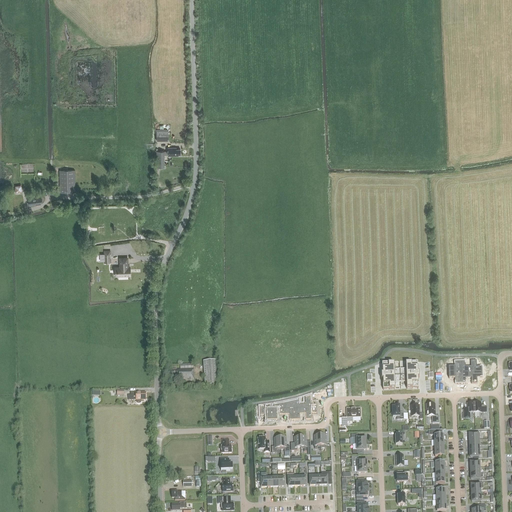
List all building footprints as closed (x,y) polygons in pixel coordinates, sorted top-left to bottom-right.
[(168,141),(168,131),(156,131),(156,141),(168,141)] [(164,152),(156,152),(156,167),(164,167),(164,152)] [(75,192),(75,170),(59,170),(59,193),(75,192)] [(40,203),(42,203),(41,198),(39,199),(39,197),(28,199),(29,206),(40,204),(40,203)] [(129,259),(121,259),(121,268),(120,268),(120,276),(130,276),(130,273),(131,273),(131,270),(130,270),(130,268),(129,268),(129,259)] [(217,386),(215,361),(203,362),(204,387),(217,386)] [(456,361),(453,361),(453,362),(451,362),(451,367),(445,368),(446,373),(457,373),(456,361)] [(468,367),(462,367),(462,361),(456,361),(457,373),(468,372),(468,367)] [(479,369),(479,366),(474,366),(473,361),(467,361),(468,367),(468,372),(480,372),(479,369)] [(382,374),(381,374),(381,380),(382,380),(383,390),(395,390),(394,383),(406,383),(406,389),(418,389),(418,379),(419,379),(419,373),(418,373),(417,363),(405,363),(406,369),(394,370),(394,363),(382,364),(382,374)] [(172,376),(176,376),(176,380),(181,380),(181,381),(194,381),(193,369),(176,370),(176,368),(171,368),(172,376)] [(463,384),(463,378),(468,378),(468,372),(457,373),(457,384),(463,384)] [(474,378),(479,377),(479,375),(480,375),(480,372),(468,372),(468,378),(468,384),(474,383),(474,378)] [(454,384),(457,384),(457,373),(446,373),(446,379),(452,379),(452,384),(454,384)] [(128,400),(136,400),(136,402),(136,403),(138,404),(139,404),(141,403),(141,402),(141,400),(146,400),(145,393),(131,393),(131,395),(128,395),(128,400)] [(316,405),(316,403),(311,403),(310,396),(305,398),(305,405),(305,409),(317,409),(316,405)] [(305,405),(299,405),(299,400),(295,401),(293,401),(293,403),(290,403),(289,403),(290,410),(294,409),(305,409),(305,405)] [(289,403),(290,403),(290,402),(284,403),(284,405),(280,405),(280,404),(275,405),(271,406),(271,410),(283,410),(290,410),(289,403)] [(468,404),(467,404),(467,410),(463,411),(463,417),(463,419),(470,419),(470,417),(470,414),(474,413),(474,403),(472,403),(472,404),(471,404),(471,403),(468,403),(468,404)] [(419,417),(419,420),(423,420),(422,414),(419,414),(419,405),(411,406),(411,417),(419,417)] [(432,416),(432,424),(439,424),(438,416),(435,416),(435,405),(426,405),(426,417),(432,416)] [(396,420),(403,420),(403,414),(399,414),(399,406),(395,407),(392,408),(392,417),(396,417),(396,420)] [(271,410),(264,410),(264,407),(260,407),(260,416),(266,416),(266,421),(272,421),(271,410)] [(291,420),(291,421),(294,421),(294,409),(290,410),(283,410),(283,415),(289,415),(289,420),(291,420)] [(300,420),(300,415),(305,414),(305,409),(294,409),(294,421),(298,421),(298,420),(300,420)] [(311,414),(316,414),(316,412),(317,412),(317,409),(305,409),(305,414),(305,420),(311,420),(311,414)] [(341,418),(341,427),(347,426),(347,423),(352,422),(352,418),(360,418),(360,409),(346,409),(346,418),(341,418)] [(277,416),(283,415),(283,410),(271,410),(272,421),(277,421),(277,416)] [(434,441),(443,441),(443,435),(438,435),(438,431),(429,431),(429,436),(434,436),(434,441)] [(399,436),(395,436),(395,445),(402,445),(402,436),(405,435),(404,432),(398,433),(399,436)] [(354,445),(356,445),(365,445),(365,438),(357,438),(357,435),(351,436),(351,439),(353,439),(354,445)] [(263,453),(269,453),(269,442),(265,442),(265,438),(257,439),(257,451),(263,450),(263,453)] [(286,438),(280,439),(280,450),(284,450),(284,453),(289,453),(289,447),(286,447),(286,438)] [(280,450),(280,439),(274,439),(274,447),(271,447),(272,453),(277,453),(277,450),(280,450)] [(229,444),(229,440),(222,440),(222,446),(221,446),(221,454),(232,453),(231,446),(229,446),(229,444)] [(228,458),(221,458),(221,462),(220,462),(220,469),(222,469),(222,471),(226,471),(225,469),(232,469),(232,462),(228,462),(228,458)] [(327,473),(327,477),(321,477),(321,486),(327,486),(327,482),(331,482),(331,472),(327,473)] [(396,476),(395,476),(395,480),(396,480),(396,483),(407,482),(407,478),(410,478),(410,472),(404,472),(404,475),(396,476)] [(267,488),(266,478),(261,478),(261,477),(257,477),(257,483),(261,483),(261,488),(267,488)] [(229,485),(229,483),(229,479),(223,479),(223,485),(222,485),(222,492),(233,492),(233,485),(229,485)] [(432,487),(437,487),(437,485),(445,484),(445,479),(435,479),(436,483),(432,483),(432,487)] [(356,483),(356,490),(367,490),(367,486),(366,486),(366,483),(364,483),(364,480),(358,480),(358,483),(356,483)] [(367,490),(356,490),(356,500),(362,500),(362,496),(367,496),(367,493),(367,490)] [(171,491),(171,498),(175,498),(175,501),(185,501),(185,499),(181,497),(181,492),(177,492),(177,491),(171,491)] [(230,497),(217,498),(218,504),(221,504),(222,511),(234,511),(233,503),(229,503),(229,502),(230,502),(230,497)] [(180,508),(186,508),(186,502),(179,502),(179,504),(171,504),(172,511),(180,511),(180,508)] [(367,511),(368,509),(367,509),(367,506),(365,506),(365,502),(356,502),(356,511),(367,511)]
